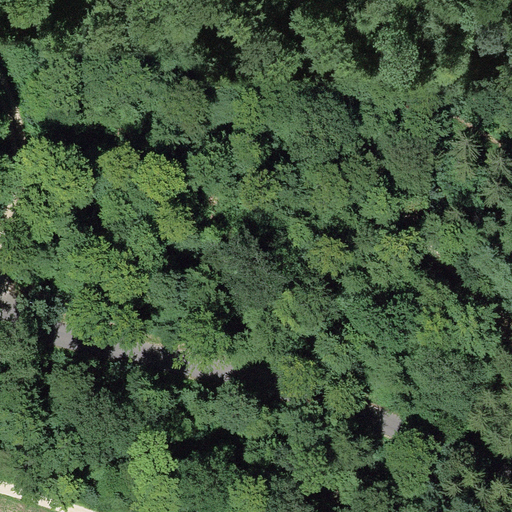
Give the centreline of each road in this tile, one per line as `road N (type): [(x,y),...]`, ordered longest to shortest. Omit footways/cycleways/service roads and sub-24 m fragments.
road 1 (unclassified): [(511,482),(318,398),(0,316)]
road 2 (track): [(511,338),(346,119),(303,0)]
road 3 (track): [(0,79),(22,184),(0,253)]
